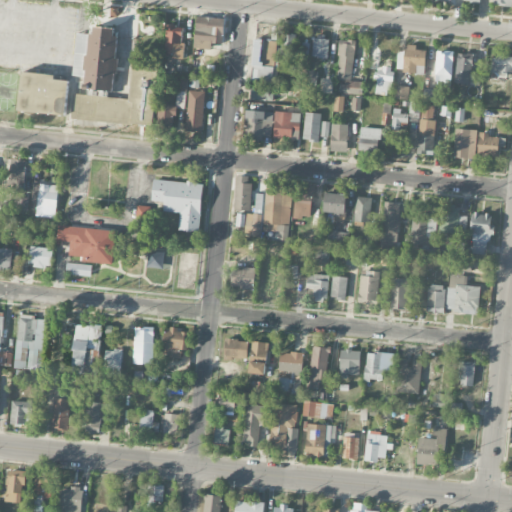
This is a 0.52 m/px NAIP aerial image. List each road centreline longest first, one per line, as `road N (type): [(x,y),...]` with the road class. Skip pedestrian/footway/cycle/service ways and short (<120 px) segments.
road 1 (secondary): [(0,444),(511,498)]
road 2 (residential): [(511,188),(0,135)]
road 3 (residential): [(190,511),(242,0)]
road 4 (residential): [(504,342),(0,290)]
road 5 (residential): [(511,33),(184,0)]
road 6 (residential): [(488,496),(511,268)]
